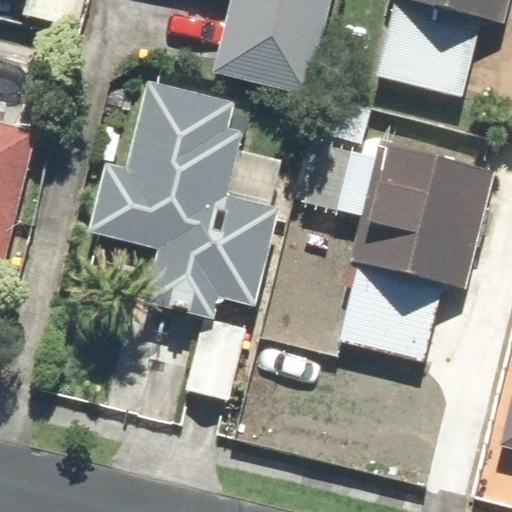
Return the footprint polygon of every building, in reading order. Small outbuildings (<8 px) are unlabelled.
[(217,0),(226,2),(206,89),(304,111),(328,0),(217,0)] [(492,0),(388,0),(369,84),(453,103),(471,25),(486,29),(492,0)] [(0,72),(0,267),(1,268),(33,77),(0,72)] [(97,173),(84,250),(150,261),(141,311),(251,330),(270,214),(221,205),(238,107),(139,91),(124,178),(97,173)] [(364,154),(311,148),(304,211),(357,217),(364,154)] [(439,295),(458,300),(489,181),(377,152),(326,350),(419,374),(439,295)] [(511,400),(496,466),(511,470),(511,400)]
